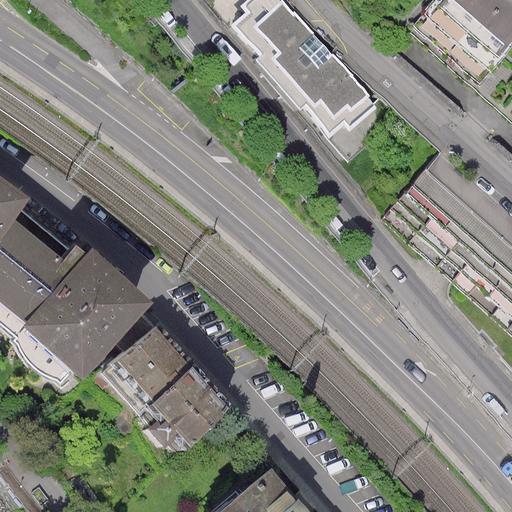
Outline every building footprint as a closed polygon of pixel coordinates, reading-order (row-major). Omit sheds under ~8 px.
[(369,97),(273,0),(235,0),(216,18),(330,134),(369,97)] [(511,22),(511,2),(509,0),(432,0),(413,24),(471,72),(511,22)] [(511,273),(399,176),(371,211),(511,336),(511,273)] [(0,332),(18,347),(13,352),(74,405),(147,325),(68,256),(56,272),(9,231),(21,212),(0,198),(0,332)] [(153,421),(192,381),(156,341),(114,378),(153,421)] [(236,430),(192,381),(153,421),(194,467),(236,430)] [(306,511),(274,473),(226,511),(306,511)]
